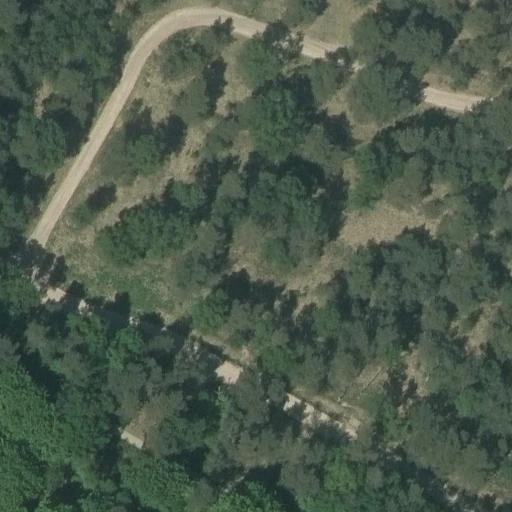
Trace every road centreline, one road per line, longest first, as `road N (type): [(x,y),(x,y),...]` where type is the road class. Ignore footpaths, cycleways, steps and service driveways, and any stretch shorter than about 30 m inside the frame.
road 1 (track): [(19,282),(141,51),(174,24),(236,27),(511,108)]
road 2 (track): [(0,275),(358,443),(483,511)]
